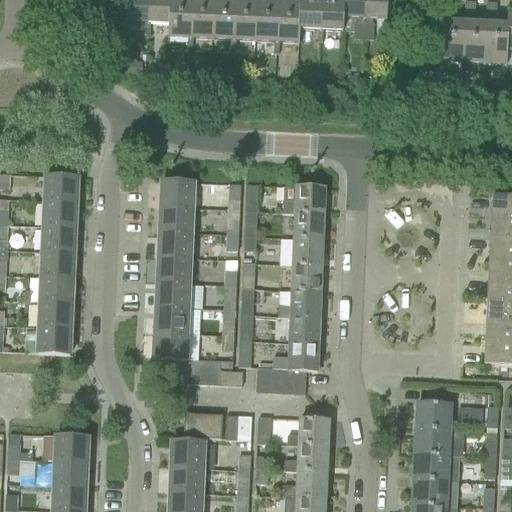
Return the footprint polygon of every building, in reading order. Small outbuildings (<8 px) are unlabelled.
[(147,26),(148,0),(125,0),(125,25),(147,26)] [(148,0),(147,26),(150,27),(168,27),(169,27),(170,1),(170,0),(148,0)] [(168,27),(167,41),(168,41),(187,42),(190,42),(191,0),(182,0),(182,1),(170,1),(169,27),(168,27)] [(191,0),(190,42),(211,43),(213,3),(200,2),(200,0),(191,0)] [(213,3),(211,43),(233,44),(234,0),(225,0),(225,3),(213,3)] [(234,0),(233,44),(254,45),(256,5),(243,4),(243,0),(234,0)] [(269,5),(256,5),(254,45),(276,46),(277,0),(265,0),(266,0),(269,0),(269,5)] [(277,0),(276,46),(297,47),(298,33),(299,7),(287,6),(287,1),(290,1),(290,0),(277,0)] [(299,0),(299,7),(298,33),(319,34),(320,0),(299,0)] [(320,0),(319,34),(341,35),(342,0),(320,0)] [(342,0),(341,35),(342,35),(342,21),(355,22),(355,26),(353,26),(352,43),(362,44),(363,0),(342,0)] [(363,0),(362,44),(372,44),(373,27),(371,27),(371,22),(385,23),(386,0),(363,0)] [(464,26),(463,26),(451,26),(451,21),(452,21),(453,4),(442,4),(439,66),(462,67),(464,26)] [(464,5),(463,26),(464,26),(462,67),(484,68),(486,27),(484,27),(473,27),(473,22),(474,5),(464,5)] [(486,27),(484,68),(505,69),(506,55),(507,28),(506,28),(494,28),(494,23),(495,23),(496,6),(485,6),(484,27),(486,27)] [(117,64),(116,76),(135,77),(135,65),(117,64)] [(149,67),(148,76),(163,77),(164,68),(149,67)] [(0,178),(0,193),(8,194),(9,179),(0,178)] [(43,206),(75,208),(77,182),(44,180),(43,206)] [(159,211),(192,213),(193,187),(161,185),(159,211)] [(239,189),(228,189),(227,204),(238,205),(239,189)] [(245,189),(245,203),(244,216),(256,216),(257,204),(257,190),(245,189)] [(294,191),(293,205),(282,205),(281,218),(293,218),(323,219),(324,193),(294,191)] [(490,216),(490,222),(494,222),(496,222),(501,222),(511,222),(511,201),(490,200),(490,201),(491,201),(490,216)] [(75,208),(43,206),(42,231),(74,233),(75,208)] [(159,211),(158,237),(191,238),(192,213),(159,211)] [(293,218),(292,244),(322,245),(323,219),(293,218)] [(489,227),(489,243),(511,243),(511,222),(501,222),(496,222),(494,222),(490,222),(489,227)] [(226,239),(238,240),(238,225),(226,225),(226,239)] [(243,241),(255,242),(256,228),(244,228),(243,241)] [(74,233),(42,231),(41,256),(73,258),(74,233)] [(158,237),(157,262),(189,263),(191,238),(158,237)] [(226,239),(225,264),(237,265),(238,240),(226,239)] [(255,242),(243,241),(242,255),(254,255),(255,242)] [(488,258),(488,264),(493,264),(511,264),(511,243),(489,243),(488,258)] [(322,245),(292,244),(291,270),(321,271),(322,245)] [(73,258),(41,256),(40,281),(72,282),(73,258)] [(189,263),(157,262),(156,287),(188,288),(189,263)] [(225,264),(223,289),(235,290),(237,265),(225,264)] [(488,269),(487,285),(511,285),(511,264),(493,264),(488,264),(488,269)] [(242,268),(241,293),(253,294),(254,268),(242,268)] [(321,271),(291,270),(290,296),(320,297),(321,271)] [(40,281),(39,306),(71,308),(72,282),(40,281)] [(486,300),(486,306),(491,306),(511,306),(511,285),(487,285),(486,300)] [(188,288),(156,287),(155,312),(187,313),(188,288)] [(223,289),(222,314),(234,315),(235,290),(223,289)] [(241,293),(240,307),(240,319),(252,319),(253,294),(241,293)] [(290,296),(289,311),(278,310),(277,321),(319,323),(320,297),(290,296)] [(39,306),(38,331),(70,333),(71,308),(39,306)] [(486,311),(485,327),(511,327),(511,306),(491,306),(486,306),(486,311)] [(187,313),(155,312),(154,337),(186,338),(187,313)] [(222,314),(221,339),(233,340),(234,315),(222,314)] [(319,323),(277,321),(277,322),(289,322),(288,348),(318,349),(319,323)] [(484,342),(484,348),(489,348),(511,348),(511,327),(485,327),(484,342)] [(70,333),(38,331),(37,358),(69,359),(70,333)] [(238,345),(250,346),(251,332),(239,331),(238,345)] [(186,338),(154,337),(153,363),(159,363),(171,364),(183,364),(185,364),(185,363),(186,338)] [(233,340),(221,339),(221,356),(233,356),(233,340)] [(250,346),(238,345),(238,359),(250,359),(250,346)] [(318,349),(288,348),(287,362),(272,361),(272,372),(281,373),(287,373),(287,375),(293,375),(305,375),(316,376),(318,349)] [(482,368),(482,369),(511,370),(511,348),(489,348),(484,348),(484,353),(483,368),(482,368)] [(171,364),(159,363),(159,387),(171,388),(171,364)] [(183,364),(183,388),(195,389),(195,364),(185,363),(185,364),(183,364)] [(171,364),(171,388),(183,388),(183,364),(171,364)] [(195,364),(195,389),(207,389),(207,365),(195,364)] [(220,366),(207,365),(207,389),(219,390),(219,376),(220,366)] [(268,397),(269,372),(257,372),(255,397),(268,397)] [(269,372),(268,397),(280,398),(281,373),(272,372),(269,372)] [(287,373),(281,373),(280,398),(292,399),(293,375),(287,375),(287,373)] [(293,375),(292,399),(304,399),(305,375),(293,375)] [(219,376),(219,390),(241,391),(241,377),(219,376)] [(415,434),(448,436),(449,410),(416,409),(415,434)] [(482,413),(457,411),(456,430),(481,431),(482,413)] [(497,412),(486,412),(485,432),(496,433),(497,412)] [(511,412),(503,412),(502,433),(511,433),(511,412)] [(220,443),(221,420),(184,418),(182,441),(220,443)] [(236,445),(238,421),(225,420),(224,444),(236,445)] [(238,421),(236,445),(249,445),(250,421),(238,421)] [(268,448),(269,422),(257,421),(256,448),(268,448)] [(298,423),(298,440),(286,439),(286,450),(297,450),(327,451),(328,425),(298,423)] [(415,434),(414,460),(447,461),(458,462),(461,462),(462,436),(448,436),(415,434)] [(54,466),(86,467),(87,441),(55,440),(54,466)] [(484,463),(495,463),(496,443),(485,442),(484,463)] [(501,463),(511,464),(511,455),(511,443),(502,443),(501,463)] [(170,471),(202,473),(203,447),(171,445),(170,471)] [(7,463),(18,464),(19,449),(8,448),(7,463)] [(297,450),(296,465),(283,464),(283,475),(296,476),(326,477),(327,451),(297,450)] [(238,459),(237,474),(248,475),(248,459),(238,459)] [(255,460),(255,474),(267,475),(267,461),(255,460)] [(413,478),(413,485),(446,486),(457,486),(458,463),(458,462),(447,461),(414,460),(413,478)] [(18,464),(7,463),(7,479),(18,479),(18,464)] [(495,463),(484,463),(483,483),(494,484),(495,463)] [(511,464),(501,463),(500,484),(511,484),(511,464)] [(86,467),(54,466),(53,491),(85,492),(86,467)] [(202,473),(170,471),(169,496),(201,498),(202,473)] [(237,474),(236,499),(247,500),(248,475),(237,474)] [(267,475),(255,474),(254,488),(266,488),(267,475)] [(296,476),(295,490),(282,489),(282,501),(284,501),(325,503),(326,477),(296,476)] [(413,485),(412,510),(444,511),(446,486),(413,485)] [(83,511),(85,492),(53,491),(51,511),(83,511)] [(481,511),(492,511),(493,493),(483,493),(481,511)] [(498,511),(509,511),(510,494),(499,493),(498,511)] [(200,511),(201,498),(169,496),(167,511),(200,511)] [(6,499),(4,511),(16,511),(17,499),(6,499)] [(246,511),(247,500),(236,499),(235,511),(246,511)] [(324,511),(325,503),(284,501),(283,511),(324,511)]
